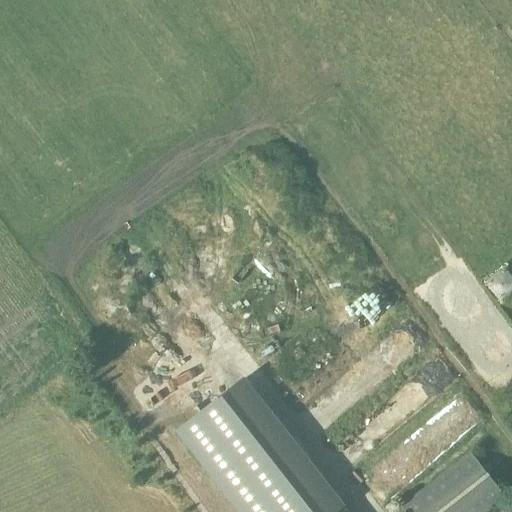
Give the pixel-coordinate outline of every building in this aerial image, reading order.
[(364,363),(309,418),(323,431),(378,377),(364,363)] [(346,511),(243,379),(180,428),(245,511),(346,511)] [(403,386),(376,412),(392,429),(420,403),(403,386)] [(422,431),(437,450),(477,418),(462,399),(422,431)] [(402,506),(406,511),(489,511),(507,498),(471,453),(402,506)] [(511,511),(511,503),(500,511),(511,511)]
